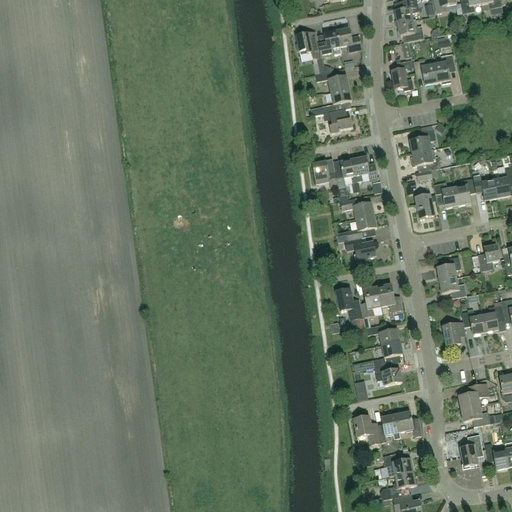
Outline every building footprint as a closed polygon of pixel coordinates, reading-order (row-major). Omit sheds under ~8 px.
[(435,3),(437,16),(447,14),(446,8),(457,6),(455,0),(440,0),(441,2),(435,3)] [(481,7),(479,0),(467,0),(468,1),(460,3),(463,16),(467,16),(474,14),(473,8),(481,7)] [(490,11),(502,9),(502,8),(500,0),(479,0),(481,7),(489,5),(490,11)] [(396,13),(398,26),(413,23),(411,16),(419,14),(417,2),(404,4),(396,6),(397,13),(396,13)] [(452,18),(461,14),(458,6),(449,10),(452,18)] [(416,22),(413,23),(398,26),(400,38),(408,37),(409,44),(424,41),(422,29),(417,30),(416,22)] [(349,31),(337,34),(340,49),(347,48),(349,54),(362,51),(359,38),(351,40),(349,31)] [(301,58),(313,55),(315,61),(317,61),(322,60),(319,47),(319,45),(318,45),(312,46),(309,35),(308,36),(308,34),(301,35),(301,37),(297,38),(298,46),(297,47),(298,53),(300,53),(301,58)] [(327,45),(319,47),(322,60),(334,57),(342,56),(340,49),(337,34),(325,37),(327,45)] [(442,87),(451,85),(448,70),(455,69),(452,57),(441,59),(442,65),(434,67),(437,86),(442,85),(442,87)] [(437,86),(434,67),(426,69),(425,62),(413,65),(416,77),(422,76),(425,88),(437,86)] [(391,73),(395,92),(404,90),(404,93),(410,92),(413,88),(411,82),(406,83),(404,72),(410,70),(409,64),(397,66),(398,72),(391,73)] [(316,77),(317,84),(317,85),(329,82),(331,95),(349,91),(346,78),(332,81),(330,74),(325,75),(320,76),(316,77)] [(324,117),(338,113),(337,107),(352,103),(349,91),(331,95),(334,107),(322,109),(324,117)] [(324,117),(322,109),(311,112),(312,119),(324,117)] [(346,112),(338,113),(324,117),(325,123),(331,122),(332,129),(330,129),(331,137),(341,135),(341,133),(353,130),(351,122),(348,123),(346,112)] [(410,143),(412,156),(431,152),(429,144),(435,143),(433,131),(420,134),(422,141),(410,143)] [(432,161),(431,156),(431,152),(412,156),(413,160),(411,161),(412,169),(426,166),(428,173),(430,173),(440,171),(438,159),(432,161)] [(377,182),(374,166),(369,167),(367,157),(358,159),(359,161),(353,162),(358,185),(362,184),(361,177),(369,176),(370,183),(377,182)] [(358,185),(353,162),(340,165),(342,172),(335,174),(340,198),(347,197),(343,181),(351,179),(352,186),(358,185)] [(313,167),(317,186),(330,184),(331,190),(337,189),(334,174),(329,175),(326,164),(313,167)] [(493,183),(497,201),(510,198),(507,186),(511,185),(511,173),(511,171),(504,172),(505,175),(499,176),(500,182),(493,183)] [(419,175),(416,176),(417,184),(432,181),(432,180),(430,173),(428,173),(419,175)] [(475,192),(482,191),(484,203),(497,201),(493,183),(481,186),(479,177),(472,179),(472,181),(475,192)] [(454,190),(457,208),(471,206),(469,197),(476,195),(475,192),(472,181),(460,183),(461,189),(454,190)] [(457,208),(454,190),(446,192),(445,186),(433,188),(437,208),(444,207),(445,211),(457,208)] [(430,197),(414,200),(419,222),(434,219),(430,197)] [(355,222),(374,218),(371,205),(357,208),(355,201),(340,204),(342,211),(353,209),(355,222)] [(374,218),(355,222),(358,234),(347,236),(348,243),(361,241),(363,240),(361,233),(377,230),(374,218)] [(370,262),(370,261),(376,259),(373,244),(362,247),(361,241),(348,243),(345,244),(347,254),(355,252),(358,268),(370,266),(369,262),(370,262)] [(485,256),(485,257),(478,258),(481,274),(493,272),(492,264),(499,263),(496,248),(484,251),(485,256)] [(511,277),(511,251),(509,252),(509,255),(503,256),(507,278),(511,277)] [(439,283),(456,280),(455,273),(461,272),(459,259),(444,262),(446,269),(436,270),(439,283)] [(456,280),(439,283),(441,296),(450,295),(452,301),(466,299),(464,286),(458,287),(456,280)] [(377,290),(381,309),(390,308),(392,315),(402,312),(400,299),(393,300),(391,287),(377,290)] [(366,306),(360,307),(363,321),(374,318),(372,311),(381,309),(377,290),(363,293),(366,306)] [(350,323),(363,321),(360,307),(360,304),(353,306),(350,291),(335,294),(339,314),(348,313),(350,323)] [(511,303),(511,302),(500,304),(501,308),(503,319),(510,317),(511,329),(511,303)] [(503,322),(503,319),(501,308),(488,311),(489,317),(482,318),(485,335),(498,333),(496,323),(503,322)] [(463,325),(464,330),(471,328),(472,338),(485,335),(482,318),(475,319),(473,313),(462,316),(463,325)] [(365,330),(364,321),(357,322),(359,331),(365,330)] [(466,338),(464,330),(463,325),(443,329),(447,349),(460,346),(459,340),(466,338)] [(382,348),(400,345),(397,332),(382,335),(381,328),(366,331),(368,338),(379,336),(382,348)] [(374,370),(387,368),(389,367),(387,360),(402,357),(400,345),(382,348),(384,361),(373,363),(374,370)] [(388,374),(387,368),(374,370),(377,384),(383,383),(384,389),(402,385),(401,382),(402,382),(401,376),(400,376),(399,372),(388,374)] [(511,377),(499,380),(503,397),(502,397),(503,402),(506,401),(506,404),(511,403),(511,377)] [(370,394),(376,392),(373,385),(367,387),(370,394)] [(486,386),(482,387),(470,389),(471,397),(458,399),(461,412),(480,408),(478,400),(489,398),(486,386)] [(481,416),(480,408),(461,412),(463,425),(476,422),(477,429),(490,426),(487,415),(481,416)] [(410,415),(396,418),(399,435),(413,432),(415,440),(422,438),(418,421),(412,423),(410,415)] [(377,429),(381,446),(387,444),(385,438),(393,436),(394,442),(400,441),(399,435),(396,418),(382,421),(383,428),(377,429)] [(381,446),(377,429),(376,426),(371,427),(369,419),(354,422),(358,440),(369,438),(371,448),(381,446)] [(460,451),(464,470),(478,467),(476,460),(484,459),(480,438),(468,440),(469,449),(460,451)] [(509,470),(506,452),(493,454),(492,446),(484,447),(487,462),(494,460),(497,472),(509,470)] [(383,460),(385,470),(388,469),(390,479),(389,480),(395,479),(413,475),(413,471),(412,465),(411,465),(410,462),(399,464),(398,456),(383,460)] [(405,490),(416,488),(415,485),(416,485),(415,479),(415,478),(414,478),(413,475),(395,479),(397,485),(395,486),(393,487),(394,490),(383,492),(380,496),(382,503),(393,501),(406,498),(405,490)] [(411,497),(406,498),(393,501),(395,511),(421,511),(419,503),(413,504),(411,497)]
